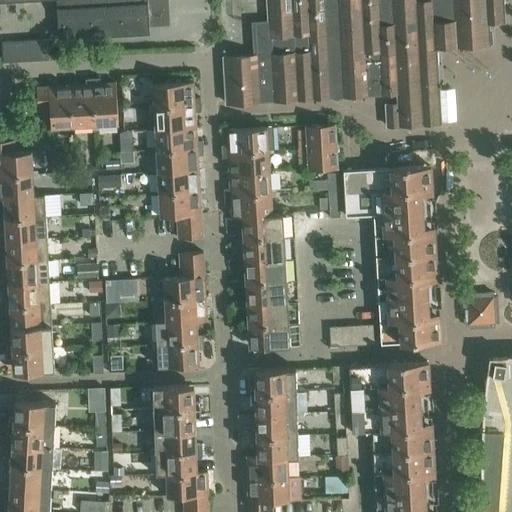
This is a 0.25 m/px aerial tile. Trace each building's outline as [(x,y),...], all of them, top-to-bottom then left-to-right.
[(0,0),(0,2),(42,0),(56,0),(59,39),(150,34),(148,0),(0,0)] [(224,57),(226,104),(397,94),(397,104),(386,105),(387,127),(440,124),(436,48),(490,45),(488,13),(503,12),(502,0),(267,0),(269,22),(253,23),(255,55),(224,57)] [(86,84),(71,85),(74,127),(93,125),(93,130),(96,130),(93,78),(86,79),(86,84)] [(100,78),(93,78),(96,130),(99,130),(99,125),(118,124),(116,83),(100,84),(100,78)] [(149,105),(149,108),(200,105),(200,97),(195,98),(194,82),(153,85),(154,104),(149,105)] [(71,85),(37,87),(38,112),(50,111),(51,128),(74,127),(71,85)] [(200,105),(149,108),(149,111),(154,110),(155,129),(196,126),(195,112),(201,112),(200,105)] [(334,124),(307,126),(308,148),(309,170),(337,168),(334,124)] [(151,148),(152,151),(203,148),(203,141),(197,141),(196,126),(155,129),(156,147),(151,148)] [(222,146),(222,153),(273,150),(278,149),(277,127),(267,128),(226,130),(227,145),(222,146)] [(0,176),(37,174),(37,171),(32,171),(31,152),(14,153),(14,141),(0,141),(0,176)] [(203,148),(152,151),(152,154),(156,153),(158,172),(199,170),(198,155),(203,155),(203,148)] [(273,150),(222,153),(222,160),(228,159),(229,174),(270,172),(269,153),(273,153),(273,150)] [(133,152),(120,153),(120,163),(134,162),(133,152)] [(119,160),(105,161),(106,170),(119,169),(119,160)] [(431,166),(343,171),(346,216),(373,215),(381,344),(441,341),(439,308),(441,308),(440,292),(443,291),(442,284),(438,285),(434,222),(438,222),(438,214),(436,214),(435,198),(433,198),(431,166)] [(199,170),(158,172),(159,194),(200,191),(199,170)] [(224,189),(224,196),(276,193),(276,190),(271,190),(270,172),(229,174),(230,188),(224,189)] [(327,174),(328,185),(338,184),(337,173),(327,174)] [(37,174),(0,176),(0,198),(4,199),(4,198),(34,196),(34,195),(33,177),(38,177),(37,174)] [(113,175),(98,176),(99,188),(114,187),(113,175)] [(338,184),(328,185),(329,196),(339,195),(338,184)] [(200,191),(159,194),(160,216),(177,215),(178,227),(202,225),(200,191)] [(93,193),(81,193),(82,205),(94,204),(93,193)] [(276,193),(224,196),(225,203),(230,203),(231,218),(242,218),(247,217),(272,215),(272,214),(271,196),(276,196),(276,193)] [(0,209),(0,219),(46,217),(44,194),(34,195),(34,196),(4,198),(4,199),(4,209),(0,209)] [(339,195),(329,196),(329,207),(339,206),(339,195)] [(339,206),(329,207),(330,218),(340,217),(339,206)] [(108,207),(100,208),(101,220),(109,219),(108,207)] [(247,217),(242,218),(243,238),(294,235),(293,213),(272,214),(272,215),(247,217)] [(46,217),(0,219),(0,229),(5,229),(6,241),(47,239),(46,217)] [(202,225),(178,227),(178,239),(202,237),(202,225)] [(294,235),(243,238),(244,260),(296,257),(294,235)] [(1,253),(2,263),(48,260),(47,239),(6,241),(7,252),(1,253)] [(97,249),(88,249),(88,258),(97,257),(97,249)] [(179,253),(180,265),(204,264),(203,252),(179,253)] [(296,257),(244,260),(246,282),(297,279),(296,257)] [(48,260),(2,263),(2,273),(8,272),(8,284),(49,282),(48,260)] [(97,264),(79,265),(80,278),(98,277),(97,264)] [(180,277),(164,278),(165,301),(206,298),(204,264),(180,265),(180,277)] [(297,279),(246,282),(247,304),(298,301),(297,279)] [(121,280),(105,281),(106,303),(122,302),(121,280)] [(4,296),(4,307),(51,304),(49,282),(8,284),(9,296),(4,296)] [(99,282),(90,282),(91,293),(99,293),(102,293),(102,282),(99,282)] [(467,299),(463,299),(464,325),(468,324),(469,329),(495,327),(494,323),(499,323),(497,297),(493,297),(493,293),(467,294),(467,299)] [(165,301),(166,321),(166,322),(197,321),(197,322),(207,321),(206,298),(165,301)] [(298,301),(247,304),(248,325),(299,322),(298,301)] [(120,303),(105,304),(106,318),(116,318),(121,312),(120,303)] [(51,304),(4,307),(5,317),(10,317),(11,328),(52,326),(51,304)] [(97,304),(89,304),(90,315),(98,315),(97,304)] [(152,342),(152,345),(203,342),(203,335),(197,335),(197,322),(197,321),(166,322),(166,321),(156,322),(157,341),(152,342)] [(299,322),(248,325),(249,348),(300,345),(299,322)] [(91,323),(91,324),(92,341),(102,340),(101,323),(91,323)] [(374,324),(362,325),(363,335),(374,334),(374,324)] [(119,325),(106,326),(107,333),(107,339),(120,338),(119,325)] [(362,325),(351,326),(352,336),(363,335),(362,325)] [(11,328),(12,350),(53,347),(52,326),(11,328)] [(329,327),(330,337),(341,336),(341,326),(329,327)] [(351,326),(341,326),(341,336),(352,336),(351,326)] [(374,334),(363,335),(364,345),(375,344),(374,334)] [(363,335),(352,336),(353,346),(364,345),(363,335)] [(341,336),(330,337),(330,347),(342,346),(341,336)] [(352,336),(341,336),(342,346),(353,346),(352,336)] [(203,342),(152,345),(152,348),(157,348),(158,367),(199,365),(198,349),(204,349),(203,342)] [(53,347),(12,350),(13,372),(54,370),(53,347)] [(104,373),(103,355),(93,356),(94,374),(104,373)] [(122,356),(110,356),(111,370),(122,369),(122,356)] [(511,511),(511,359),(506,359),(493,361),(491,374),(487,396),(486,418),(484,440),(483,461),(483,476),(482,490),(483,504),(483,511),(511,511)] [(428,361),(418,362),(348,366),(352,433),(372,432),(376,511),(436,511),(436,504),(438,504),(437,488),(439,487),(439,480),(435,480),(431,417),(435,417),(435,410),(433,410),(432,393),(430,393),(428,361)] [(343,384),(342,366),(332,367),(333,384),(343,384)] [(255,370),(255,392),(296,391),(296,368),(255,370)] [(153,387),(154,409),(195,408),(194,385),(153,387)] [(110,388),(111,397),(121,397),(120,388),(110,388)] [(296,391),(255,392),(256,414),(297,413),(296,391)] [(334,394),(335,411),(345,411),(344,393),(334,394)] [(121,397),(111,397),(111,406),(121,406),(121,397)] [(15,401),(14,424),(54,426),(56,403),(15,401)] [(195,408),(154,409),(154,431),(195,430),(195,408)] [(95,412),(96,420),(106,420),(105,411),(95,412)] [(345,411),(335,411),(336,429),(346,428),(345,411)] [(256,414),(256,435),(297,434),(297,413),(256,414)] [(111,414),(112,423),(122,423),(121,414),(111,414)] [(106,420),(96,420),(96,429),(106,429),(106,420)] [(122,423),(112,423),(112,432),(122,432),(122,423)] [(54,426),(14,424),(12,445),(53,447),(54,426)] [(106,429),(96,429),(96,438),(107,437),(106,429)] [(150,450),(150,453),(202,451),(201,444),(196,444),(195,430),(154,431),(155,449),(150,450)] [(256,435),(257,456),(257,457),(287,456),(287,457),(298,457),(297,434),(256,435)] [(107,437),(96,438),(97,447),(107,446),(107,437)] [(336,438),(337,455),(347,455),(346,437),(336,438)] [(122,444),(113,444),(113,453),(122,452),(122,444)] [(6,456),(6,466),(52,469),(53,447),(12,445),(12,456),(6,456)] [(202,451),(150,453),(150,456),(155,456),(156,475),(166,475),(166,474),(197,473),(197,472),(196,458),(202,458),(202,451)] [(107,455),(94,454),(94,471),(107,471),(107,455)] [(247,456),(247,479),(300,477),(288,477),(287,457),(287,456),(257,457),(257,456),(247,456)] [(52,469),(6,466),(5,476),(11,477),(10,488),(51,490),(52,469)] [(166,474),(166,475),(167,496),(184,496),(184,508),(208,507),(207,471),(197,472),(197,473),(166,474)] [(114,476),(110,476),(110,486),(121,485),(121,475),(114,476)] [(300,477),(247,479),(248,511),(272,511),(272,501),(300,500),(300,477)] [(96,483),(95,493),(108,493),(109,483),(96,483)] [(4,499),(3,509),(49,511),(51,490),(10,488),(9,500),(4,499)] [(81,500),(80,511),(81,511),(104,511),(105,501),(81,500)]
